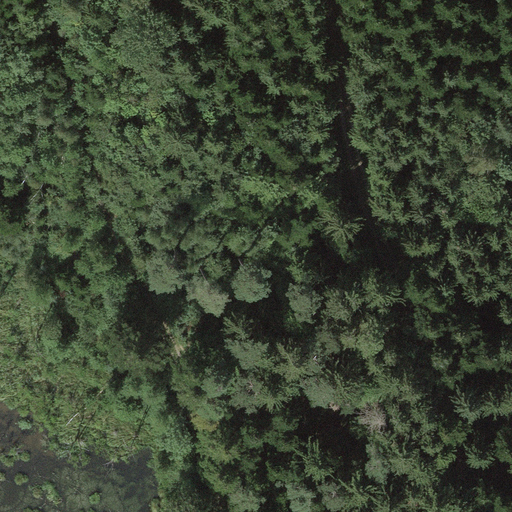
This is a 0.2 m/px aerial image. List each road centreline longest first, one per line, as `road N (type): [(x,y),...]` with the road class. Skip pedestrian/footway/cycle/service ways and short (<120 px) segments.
road 1 (track): [(221,511),(218,483),(120,223),(55,0)]
road 2 (track): [(485,511),(361,181),(340,0)]
